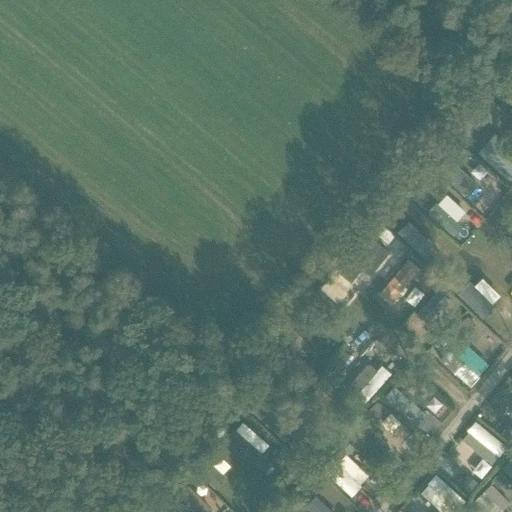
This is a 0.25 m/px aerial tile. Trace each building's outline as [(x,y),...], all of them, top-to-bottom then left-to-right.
[(453,141),(445,150),(452,156),(460,147),(453,141)] [(509,182),(511,177),(511,162),(489,141),(477,153),(509,182)] [(485,170),(476,182),(458,167),(447,180),(466,195),(471,189),(486,201),(501,183),(485,170)] [(449,233),(468,214),(447,193),(428,211),(449,233)] [(395,229),(422,258),(442,239),(416,210),(395,229)] [(350,284),(361,270),(369,277),(388,254),(368,237),(338,275),(350,284)] [(511,273),(503,266),(494,276),(511,289),(511,273)] [(426,274),(419,282),(428,289),(435,281),(426,274)] [(437,288),(417,314),(430,324),(451,298),(437,288)] [(488,288),(482,295),(499,310),(505,303),(488,288)] [(320,298),(312,307),(317,312),(324,312),(329,306),(320,298)] [(466,318),(458,327),(464,333),(472,324),(466,318)] [(369,398),(392,372),(363,345),(370,337),(360,328),(349,341),(361,352),(342,373),(369,398)] [(497,353),(506,344),(489,328),(480,338),(497,353)] [(292,332),(270,356),(306,388),(317,375),(293,354),(304,342),(292,332)] [(440,360),(469,387),(489,366),(460,339),(440,360)] [(418,427),(429,414),(394,385),(383,398),(418,427)] [(243,387),(233,397),(240,405),(250,394),(243,387)] [(267,401),(255,412),(281,439),(293,428),(267,401)] [(377,403),(367,413),(374,420),(384,410),(377,403)] [(229,404),(220,414),(227,421),(237,411),(229,404)] [(491,465),(507,448),(477,421),(461,438),(491,465)] [(511,429),(506,426),(501,435),(511,441),(511,429)] [(243,435),(231,447),(261,475),(273,463),(243,435)] [(349,496),(368,477),(347,456),(328,475),(349,496)] [(511,479),(511,457),(501,468),(511,479)] [(441,511),(452,511),(464,499),(436,473),(419,492),(441,511)] [(498,475),(491,481),(498,489),(505,482),(498,475)] [(467,477),(460,486),(468,493),(475,484),(467,477)] [(166,482),(155,493),(161,499),(172,488),(166,482)] [(505,511),(502,509),(507,505),(492,486),(476,499),(486,511),(505,511)]
